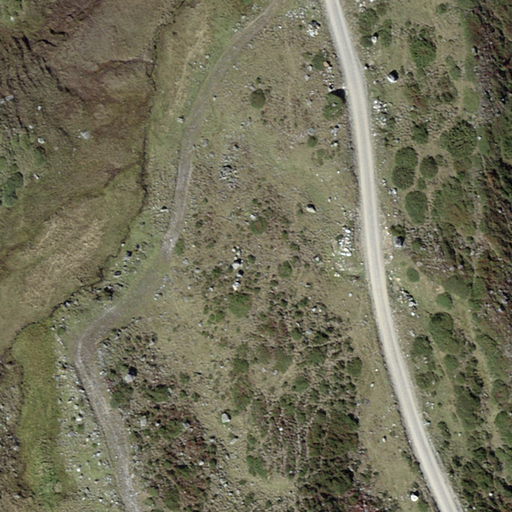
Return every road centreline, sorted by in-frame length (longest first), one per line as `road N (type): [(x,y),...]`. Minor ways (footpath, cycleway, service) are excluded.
road 1 (track): [(278,0),(209,83),(158,261),(84,344),(133,511)]
road 2 (track): [(337,0),(354,66),(384,301),(398,360),(457,511)]
